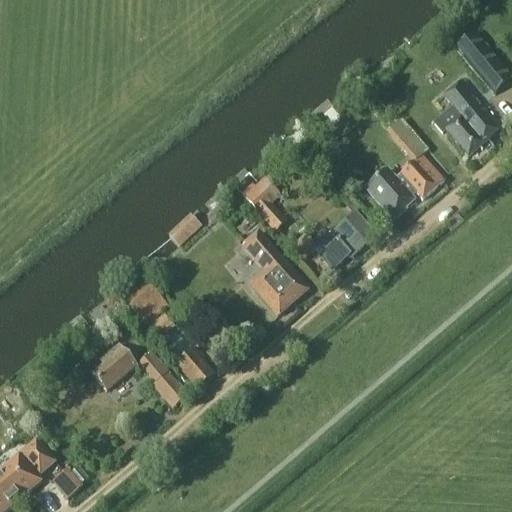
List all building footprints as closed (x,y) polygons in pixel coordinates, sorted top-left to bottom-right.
[(476,36),(457,52),(494,97),(508,86),(511,82),(511,79),(490,52),(476,36)] [(488,141),(487,140),(500,130),(462,82),(443,98),(453,110),(432,127),(441,138),(446,134),(466,159),(488,141)] [(401,123),(389,133),(400,146),(412,136),(401,123)] [(309,167),(318,159),(307,145),(297,153),(309,167)] [(412,201),(417,197),(422,202),(443,185),(421,160),(396,182),(388,173),(366,192),(393,222),(404,212),(403,211),(413,203),(412,201)] [(273,190),(265,181),(255,191),(252,188),(241,197),(275,234),(286,224),(271,208),(280,200),(272,191),(273,190)] [(201,228),(190,216),(167,237),(179,249),(201,228)] [(350,260),(351,261),(375,239),(355,217),(331,238),(326,232),(310,245),(321,257),(318,259),(332,275),(350,260)] [(308,291),(259,236),(243,251),(263,274),(249,287),(278,318),(308,291)] [(315,252),(304,239),(291,250),(303,263),(315,252)] [(139,325),(160,308),(143,287),(122,304),(139,325)] [(161,341),(174,330),(165,319),(151,329),(161,341)] [(106,395),(137,369),(119,347),(100,363),(103,368),(92,378),(106,395)] [(174,366),(196,392),(214,377),(193,351),(174,366)] [(187,399),(167,375),(151,356),(138,367),(155,386),(153,388),(172,412),(187,399)] [(27,431),(20,438),(27,445),(34,439),(27,431)] [(19,459),(12,464),(0,474),(0,511),(8,511),(41,485),(38,482),(57,466),(38,442),(19,459)] [(83,491),(67,472),(52,485),(67,504),(83,491)]
